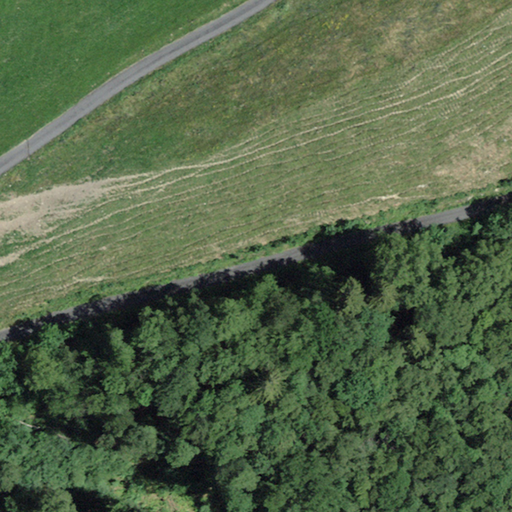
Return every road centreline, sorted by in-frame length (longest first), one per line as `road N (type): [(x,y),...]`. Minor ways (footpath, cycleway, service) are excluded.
road 1 (track): [(511,202),(0,341)]
road 2 (track): [(0,165),(262,0)]
